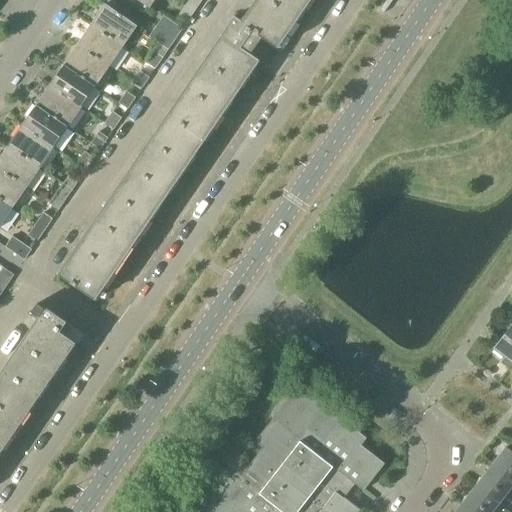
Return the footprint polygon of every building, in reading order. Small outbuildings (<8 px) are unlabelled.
[(233,18),(57,276),(95,302),(259,62),(267,67),(279,50),(277,49),(311,0),(255,0),(240,23),(233,18)] [(134,0),(148,9),(154,0),(134,0)] [(194,11),(201,0),(188,0),(186,5),(194,11)] [(121,49),(136,27),(104,5),(89,27),(121,49)] [(187,21),(194,11),(186,5),(178,15),(187,21)] [(175,39),(182,29),(163,16),(156,27),(175,39)] [(108,69),(121,49),(89,27),(75,47),(108,69)] [(168,50),(175,39),(156,27),(149,37),(168,50)] [(94,89),(108,69),(75,47),(62,67),(94,89)] [(155,69),(162,58),(154,52),(146,63),(155,69)] [(81,109),(94,89),(62,67),(48,86),(81,109)] [(141,89),(149,78),(140,72),(132,83),(141,89)] [(67,129),(81,109),(48,86),(34,107),(67,129)] [(127,110),(135,98),(126,92),(118,103),(127,110)] [(53,149),(67,129),(34,107),(21,127),(53,149)] [(114,130),(122,118),(112,112),(104,124),(114,130)] [(39,169),(53,149),(21,127),(7,147),(39,169)] [(99,151),(108,139),(98,132),(90,143),(91,144),(90,145),(99,151)] [(86,170),(99,151),(90,145),(85,153),(85,152),(77,164),(86,170)] [(0,171),(25,189),(39,169),(7,147),(0,156),(0,171)] [(0,201),(12,210),(25,189),(0,171),(0,201)] [(72,190),(80,179),(71,172),(63,184),(72,190)] [(58,210),(66,199),(57,193),(49,204),(58,210)] [(0,226),(12,210),(0,201),(0,226)] [(44,231),(52,219),(43,213),(35,225),(44,231)] [(36,242),(44,231),(35,225),(27,236),(36,242)] [(24,260),(31,250),(12,236),(5,247),(24,260)] [(14,276),(0,265),(0,281),(7,286),(14,276)] [(0,455),(83,335),(44,308),(43,310),(36,305),(30,313),(37,318),(0,372),(0,455)] [(511,324),(493,349),(507,360),(503,365),(509,370),(511,366),(511,324)] [(362,445),(368,437),(300,384),(256,441),(264,447),(247,469),(242,465),(205,511),(359,511),(361,509),(360,508),(359,509),(341,494),(352,479),(364,489),(365,490),(386,463),(362,445)] [(492,468),(511,483),(511,452),(507,449),(492,468)] [(500,505),(511,489),(511,483),(492,468),(477,487),(500,505)] [(469,511),(494,511),(500,505),(477,487),(463,506),(469,511)]
